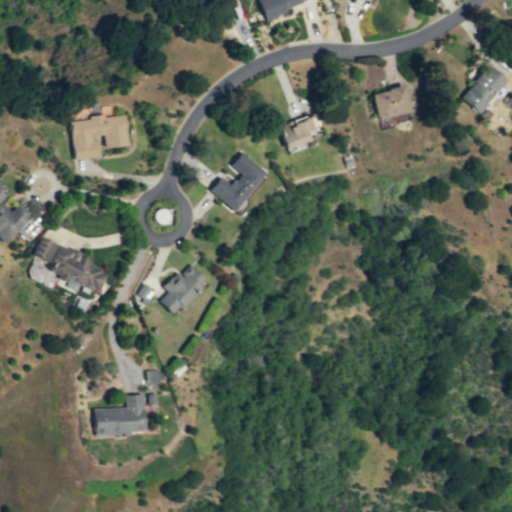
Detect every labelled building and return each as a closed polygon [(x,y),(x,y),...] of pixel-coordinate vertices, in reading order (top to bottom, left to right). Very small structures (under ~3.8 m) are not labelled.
[(312,2),(311,0),(255,0),(260,16),(312,2)] [(475,112),(503,81),(486,65),(457,96),(475,112)] [(374,118),(406,113),(402,86),(370,91),(374,118)] [(125,145),(122,114),(66,120),(71,160),(95,157),(92,136),(101,134),(103,147),(125,145)] [(281,147),(312,140),(306,115),(288,119),(289,123),(276,126),(281,147)] [(264,173),(239,150),(226,164),(237,174),(227,185),(218,176),(206,189),(230,211),(264,173)] [(0,242),(1,244),(31,215),(18,201),(7,211),(0,204),(0,200),(8,192),(0,184),(0,242)] [(30,255),(49,263),(44,276),(75,288),(77,285),(95,292),(103,272),(86,265),(89,257),(37,237),(30,255)] [(155,300),(169,314),(204,281),(186,262),(160,287),(164,292),(155,300)] [(142,432),(140,394),(122,394),(122,407),(90,408),(91,434),(142,432)]
